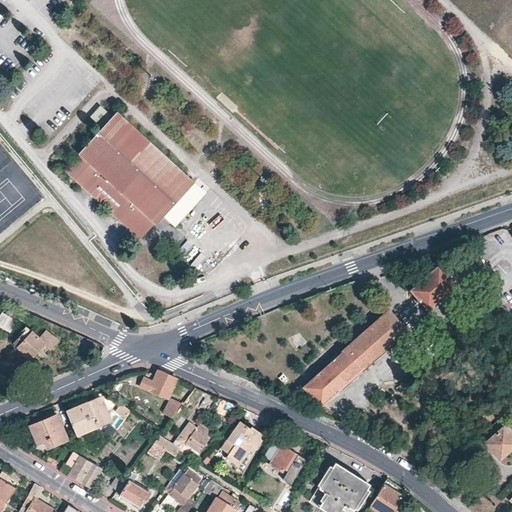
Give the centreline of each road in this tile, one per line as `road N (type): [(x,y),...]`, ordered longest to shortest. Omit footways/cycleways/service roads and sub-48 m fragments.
road 1 (tertiary): [(511,211),(145,350)]
road 2 (tertiary): [(145,350),(381,457),(450,511)]
road 3 (track): [(300,246),(511,170)]
road 4 (tertiary): [(0,414),(145,350)]
road 5 (track): [(0,266),(148,318)]
road 6 (tertiary): [(0,292),(145,350)]
road 7 (track): [(148,318),(51,200)]
road 8 (track): [(475,32),(488,72),(479,181)]
